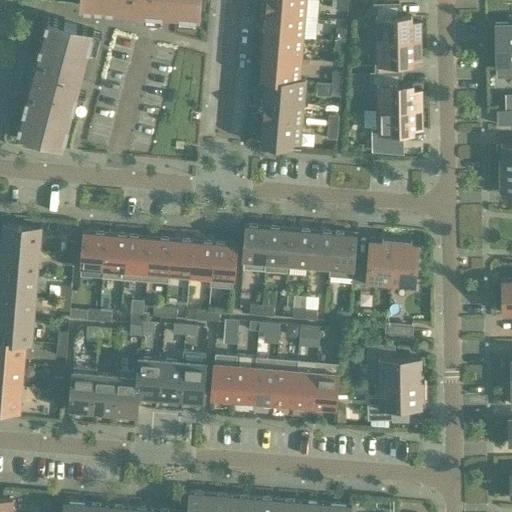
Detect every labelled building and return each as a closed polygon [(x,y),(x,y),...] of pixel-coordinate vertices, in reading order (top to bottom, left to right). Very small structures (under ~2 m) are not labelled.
[(198,0),(81,0),(81,4),(198,14),(198,0)] [(265,0),(265,11),(305,14),(306,0),(265,0)] [(347,9),(348,0),(337,0),(337,8),(347,9)] [(375,38),(419,37),(419,17),(412,18),(412,15),(399,15),(399,3),(375,4),(375,38)] [(265,11),(263,32),(303,35),(305,14),(265,11)] [(94,28),(47,16),(17,129),(64,141),(94,28)] [(511,75),(511,21),(495,22),(496,76),(511,75)] [(346,28),(335,27),(334,39),(345,40),(346,28)] [(263,32),(261,54),(302,57),(303,35),(263,32)] [(420,57),(419,37),(375,38),(376,59),(376,72),(407,72),(407,60),(420,60),(420,57)] [(344,52),(345,40),(334,39),(333,51),(344,52)] [(259,77),(265,77),(300,79),(302,57),(261,54),(259,77)] [(341,83),(342,71),(332,70),(331,82),(341,83)] [(377,106),(421,106),(420,83),(407,84),(407,72),(376,72),(371,72),(371,85),(376,85),(377,106)] [(265,77),(264,98),(304,101),(306,79),(300,79),(265,77)] [(340,95),(341,83),(331,82),(330,94),(340,95)] [(264,98),(262,120),(302,123),(304,101),(264,98)] [(401,129),(414,128),(414,126),(421,126),(421,106),(377,106),(377,141),(401,141),(401,129)] [(511,108),(497,109),(497,123),(511,122),(511,108)] [(338,114),(328,113),(327,125),(337,126),(338,114)] [(300,145),(302,123),(262,120),(260,142),(300,145)] [(336,138),(337,126),(327,125),(326,137),(336,138)] [(500,167),(511,167),(511,143),(500,144),(499,144),(500,167)] [(511,167),(500,167),(500,191),(511,190),(511,167)] [(38,250),(41,224),(39,224),(39,226),(4,223),(4,221),(3,221),(1,246),(38,250)] [(243,258),(264,260),(267,224),(246,222),(243,258)] [(291,226),(267,224),(264,260),(264,269),(287,271),(288,262),(291,226)] [(311,228),(291,226),(288,262),(308,263),(311,228)] [(332,229),(311,228),(308,263),(329,265),(332,229)] [(81,264),(102,266),(105,230),(84,229),(81,264)] [(332,229),(329,265),(328,275),(352,276),(353,255),(355,231),(332,229)] [(127,232),(105,230),(102,266),(101,276),(123,278),(127,232)] [(149,234),(127,232),(123,278),(146,279),(149,234)] [(171,236),(149,234),(146,279),(168,281),(168,272),(171,236)] [(193,238),(171,236),(168,272),(190,273),(193,238)] [(351,280),(390,283),(394,238),(370,237),(369,257),(353,255),(352,276),(351,280)] [(215,240),(193,238),(190,273),(212,275),(215,240)] [(394,238),(390,283),(414,285),(417,240),(394,238)] [(74,252),(76,240),(65,239),(64,251),(74,252)] [(215,240),(212,275),(233,277),(236,242),(215,240)] [(1,246),(0,254),(0,268),(37,272),(38,250),(1,246)] [(64,251),(63,263),(73,264),(74,252),(64,251)] [(0,268),(0,291),(35,294),(37,272),(0,268)] [(511,276),(502,277),(503,311),(511,311),(511,276)] [(71,297),(72,285),(62,284),(61,297),(71,297)] [(0,291),(0,313),(33,316),(35,294),(0,291)] [(61,297),(60,309),(70,310),(71,297),(61,297)] [(261,313),(262,303),(250,302),(249,312),(261,313)] [(262,303),(261,313),(273,314),(274,304),(262,303)] [(165,305),(153,304),(152,314),(164,315),(165,305)] [(165,305),(164,315),(176,316),(177,306),(165,305)] [(304,317),(305,307),(293,306),(292,316),(304,317)] [(305,307),(304,317),(316,318),(317,308),(305,307)] [(100,309),(87,308),(87,318),(99,319),(100,309)] [(207,319),(208,309),(196,308),(195,318),(207,319)] [(100,309),(99,319),(111,320),(112,310),(100,309)] [(220,310),(208,309),(207,319),(219,320),(220,310)] [(348,321),(348,310),(336,309),(335,320),(348,321)] [(142,312),(130,311),(129,322),(142,323),(142,312)] [(0,313),(0,336),(31,339),(33,316),(0,313)] [(228,317),(227,329),(237,329),(238,318),(228,317)] [(250,319),(249,329),(258,330),(259,320),(250,319)] [(142,320),(142,330),(154,330),(155,321),(142,320)] [(332,320),(331,331),(341,332),(342,320),(332,320)] [(185,332),(185,323),(173,322),(173,331),(185,332)] [(288,322),(287,335),(298,335),(299,323),(288,322)] [(412,324),(387,322),(386,335),(411,337),(412,324)] [(130,323),(129,332),(141,333),(142,324),(130,323)] [(185,323),(185,332),(197,333),(198,324),(185,323)] [(300,323),(299,335),(318,336),(319,324),(300,323)] [(86,334),(98,335),(99,326),(86,325),(86,334)] [(99,326),(98,335),(110,336),(111,327),(99,326)] [(67,343),(68,331),(58,330),(57,342),(67,343)] [(0,336),(0,360),(23,362),(25,340),(31,341),(31,339),(0,336)] [(57,342),(56,354),(66,355),(67,343),(57,342)] [(368,381),(422,380),(422,356),(393,357),(393,344),(368,345),(368,381)] [(232,399),(236,363),(237,353),(215,352),(211,397),(232,399)] [(277,357),(255,355),(254,365),(252,400),(273,402),(277,357)] [(138,370),(136,395),(137,395),(157,396),(161,357),(138,356),(137,370),(138,370)] [(183,359),(161,357),(157,396),(179,398),(183,359)] [(298,359),(277,357),(273,402),(293,404),(297,368),(298,359)] [(183,359),(179,398),(202,400),(205,361),(183,359)] [(0,360),(0,383),(21,385),(23,362),(0,360)] [(316,360),(315,370),(312,405),(335,407),(338,362),(316,360)] [(254,365),(236,363),(232,399),(252,400),(254,365)] [(92,410),(96,371),(96,367),(73,365),(69,408),(92,410)] [(116,368),(115,373),(112,412),(135,414),(137,395),(136,395),(138,370),(137,370),(116,368)] [(315,370),(297,368),(293,404),(312,405),(315,370)] [(115,373),(96,371),(92,410),(112,412),(115,373)] [(63,389),(64,377),(54,376),(53,388),(63,389)] [(423,404),(422,380),(368,381),(368,382),(378,382),(378,404),(369,404),(369,417),(394,416),(394,404),(423,404)] [(0,383),(0,407),(18,409),(18,410),(19,410),(21,385),(0,383)] [(53,388),(52,400),(62,401),(63,389),(53,388)] [(187,511),(210,511),(213,491),(189,489),(187,511)] [(233,511),(235,493),(213,491),(210,511),(233,511)] [(256,511),(258,495),(235,493),(233,511),(256,511)] [(279,511),(281,497),(258,495),(256,511),(279,511)] [(0,511),(11,511),(12,498),(0,496),(0,511)] [(302,511),(303,499),(281,497),(279,511),(302,511)] [(325,511),(326,501),(303,499),(302,511),(325,511)] [(62,511),(86,511),(87,502),(64,500),(62,511)] [(326,501),(325,511),(349,511),(350,503),(326,501)] [(109,511),(110,504),(87,502),(86,511),(109,511)]
